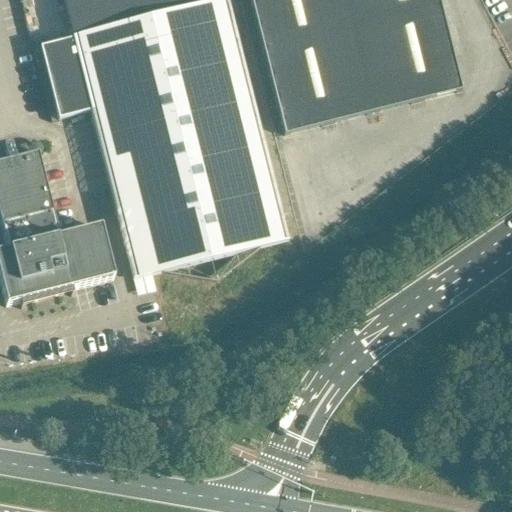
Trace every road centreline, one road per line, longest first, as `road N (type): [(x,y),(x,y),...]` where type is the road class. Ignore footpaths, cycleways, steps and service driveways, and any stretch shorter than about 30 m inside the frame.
road 1 (motorway): [(511,234),(346,349),(301,408),(253,506)]
road 2 (primary): [(253,506),(0,465)]
